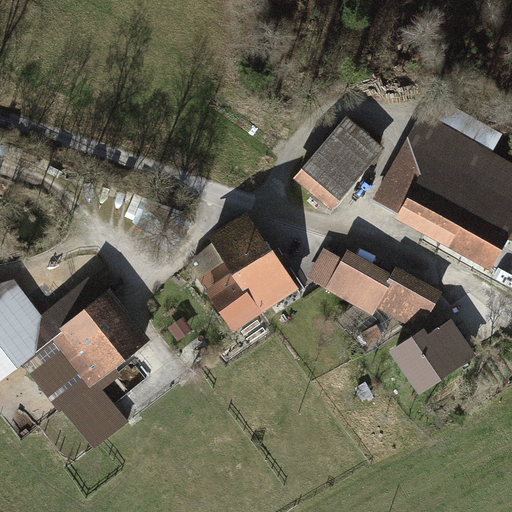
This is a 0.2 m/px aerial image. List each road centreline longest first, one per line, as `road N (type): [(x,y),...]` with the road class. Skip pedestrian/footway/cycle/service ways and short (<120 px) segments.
road 1 (unclassified): [(0,114),(408,254),(511,313)]
road 2 (track): [(0,276),(91,240),(163,264),(194,246),(231,197)]
